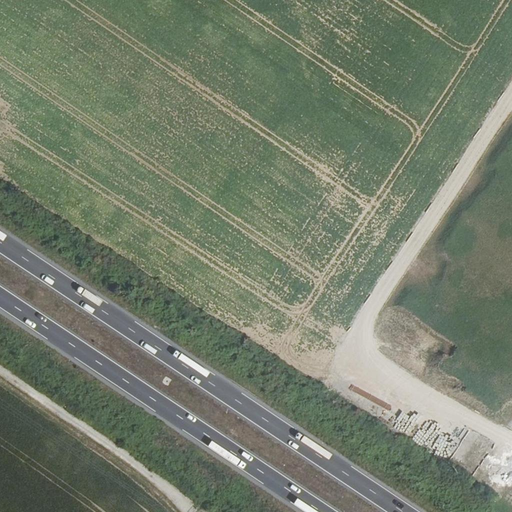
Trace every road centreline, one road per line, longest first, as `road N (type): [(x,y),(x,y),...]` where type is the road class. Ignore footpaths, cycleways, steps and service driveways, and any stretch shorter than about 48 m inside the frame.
road 1 (motorway): [(401,511),(0,243)]
road 2 (motorway): [(0,298),(319,511)]
road 3 (track): [(0,369),(192,511)]
